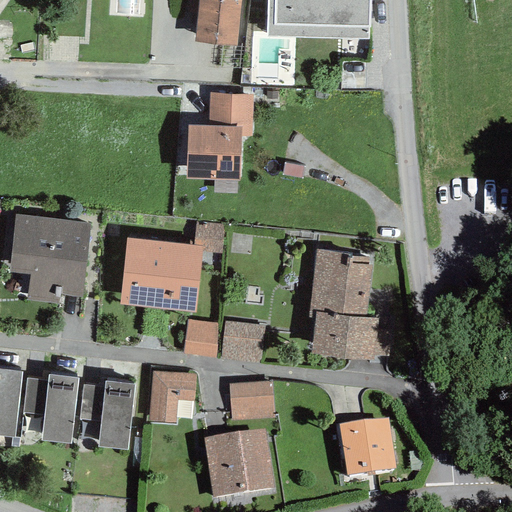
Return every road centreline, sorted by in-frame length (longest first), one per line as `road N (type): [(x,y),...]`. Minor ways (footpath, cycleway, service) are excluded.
road 1 (residential): [(436,389),(0,341)]
road 2 (residential): [(393,0),(436,389)]
